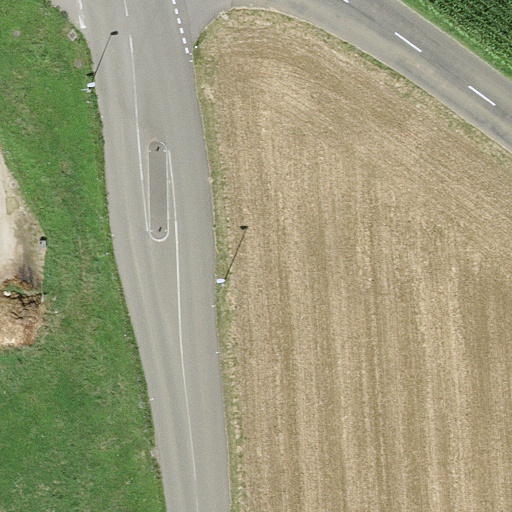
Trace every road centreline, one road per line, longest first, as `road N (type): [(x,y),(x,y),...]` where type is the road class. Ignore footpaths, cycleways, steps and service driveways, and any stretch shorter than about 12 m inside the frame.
road 1 (tertiary): [(197,511),(158,185),(124,0)]
road 2 (unclassified): [(345,0),(511,116)]
